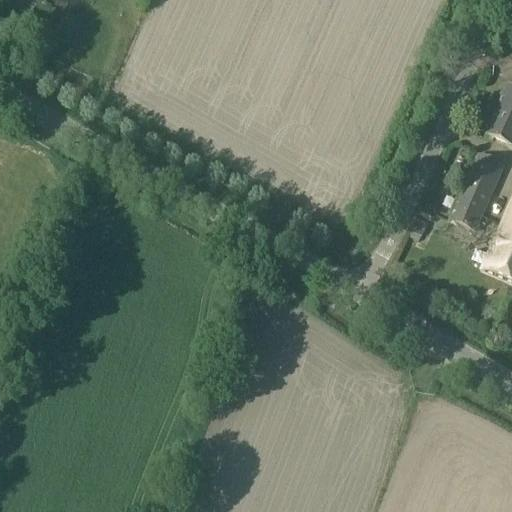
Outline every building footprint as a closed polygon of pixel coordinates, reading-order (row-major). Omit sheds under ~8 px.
[(511,86),(509,85),(486,136),(511,147),(511,86)] [(463,189),(490,201),(504,168),(478,157),(463,189)] [(490,201),(463,189),(449,222),(475,234),(490,201)] [(511,201),(482,271),(511,284),(511,201)] [(426,211),(434,214),(437,206),(429,202),(426,211)] [(427,227),(416,222),(411,234),(422,239),(427,227)]
